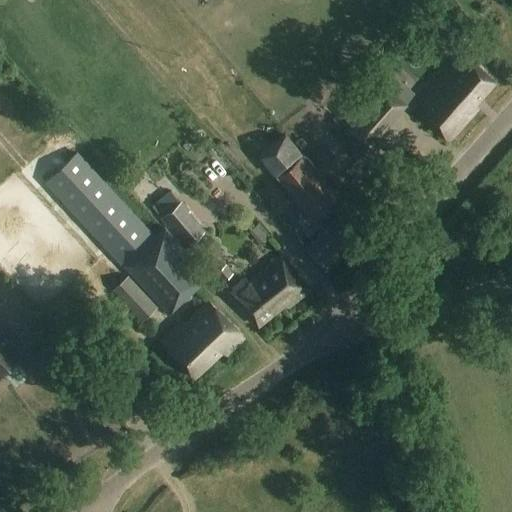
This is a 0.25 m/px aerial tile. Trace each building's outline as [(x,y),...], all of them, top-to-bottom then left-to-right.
[(495,83),(466,57),(448,76),(446,75),(415,111),(449,141),(478,109),(475,107),(495,83)] [(391,86),(376,72),(333,120),(346,131),(339,139),(359,157),(415,95),(397,79),(391,86)] [(303,154),(287,135),(260,157),(276,176),(303,154)] [(155,237),(76,153),(45,183),(169,314),(209,276),(164,228),(155,237)] [(339,197),(303,155),(277,177),(313,219),(339,197)] [(206,231),(182,200),(160,218),(184,249),(206,231)] [(360,237),(338,217),(307,251),(329,271),(360,237)] [(310,291),(282,256),(250,283),(245,278),(230,291),(259,326),(286,304),(289,308),(310,291)] [(158,307),(130,276),(114,291),(141,322),(158,307)] [(104,316),(81,291),(53,317),(77,342),(104,316)] [(245,338),(210,303),(182,330),(178,326),(161,342),(196,378),(222,352),(227,356),(245,338)] [(0,376),(23,353),(0,329),(0,376)]
